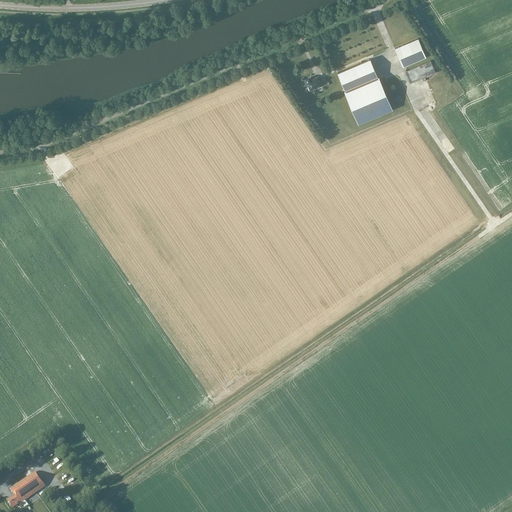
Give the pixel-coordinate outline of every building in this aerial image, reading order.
[(426,57),(418,38),(395,48),(403,67),(426,57)] [(337,72),(359,123),(391,109),(370,58),(337,72)] [(435,72),(430,60),(405,71),(410,83),(435,72)] [(311,78),(311,77),(304,80),(307,87),(308,86),(310,91),(322,85),(318,76),(315,77),(315,76),(311,78)] [(20,504),(45,487),(35,472),(10,490),(15,497),(8,502),(12,508),(19,504),(20,504)]
